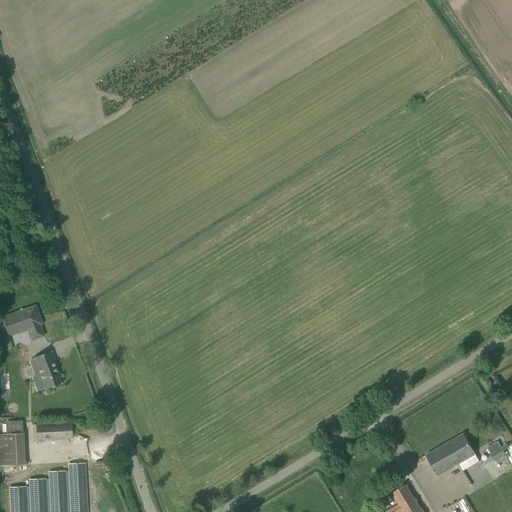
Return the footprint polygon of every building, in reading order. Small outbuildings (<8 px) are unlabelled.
[(25,309),(1,318),(8,336),(39,325),(41,324),(35,306),(25,309)] [(41,355),(33,357),(45,389),(51,387),(60,384),(57,374),(59,373),(51,351),(41,355)] [(71,439),(70,423),(37,425),(37,441),(71,439)] [(3,434),(0,433),(0,465),(2,465),(25,465),(24,433),(7,434),(6,434),(5,434),(3,434)] [(437,477),(475,455),(463,434),(425,456),(437,477)] [(507,444),(490,454),(495,461),(506,455),(504,451),(509,448),(507,444)] [(9,486),(10,511),(88,511),(86,461),(68,462),(70,506),(67,500),(66,469),(48,470),(50,507),(47,502),(46,477),(28,478),(28,485),(9,486)] [(476,464),(464,469),(467,476),(479,472),(476,464)] [(464,470),(442,482),(449,495),(471,483),(464,470)] [(421,511),(405,485),(391,493),(398,505),(386,511),(421,511)]
